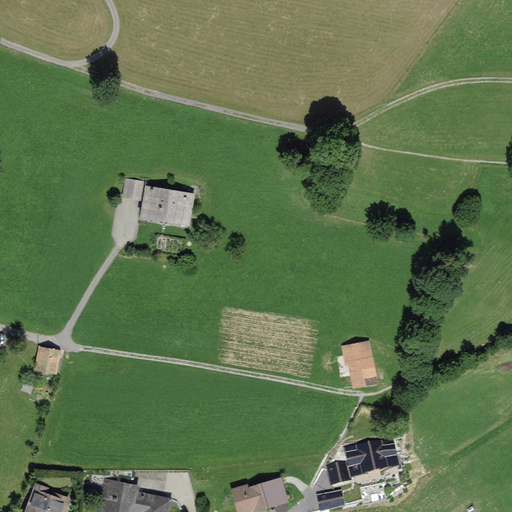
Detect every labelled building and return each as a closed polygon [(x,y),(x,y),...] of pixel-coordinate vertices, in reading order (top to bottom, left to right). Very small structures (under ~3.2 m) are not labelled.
[(123,196),(140,198),(142,179),(125,177),(123,196)] [(193,196),(151,189),(147,214),(184,220),(186,207),(191,207),(193,196)] [(345,365),(349,364),(353,386),(377,382),(373,360),(370,360),(367,343),(342,347),(345,365)] [(55,371),(57,359),(59,359),(61,351),(39,347),(35,367),(55,371)] [(352,449),(356,467),(390,460),(387,442),(352,449)] [(446,511),(476,493),(465,477),(431,500),(438,511),(446,511)] [(137,493),(138,488),(91,478),(88,492),(103,495),(100,511),(101,511),(101,510),(112,511),(167,511),(170,500),(137,493)] [(249,487),(235,491),(241,511),(257,507),(258,510),(273,506),(272,504),(285,500),(284,496),(282,497),(277,478),(268,480),(269,484),(249,489),(249,487)] [(426,481),(392,504),(397,511),(412,511),(437,496),(426,481)] [(60,511),(65,498),(54,494),(52,499),(44,496),(46,490),(36,486),(33,493),(36,494),(29,511),(60,511)] [(343,492),(318,498),(321,511),(336,511),(347,510),(343,492)]
